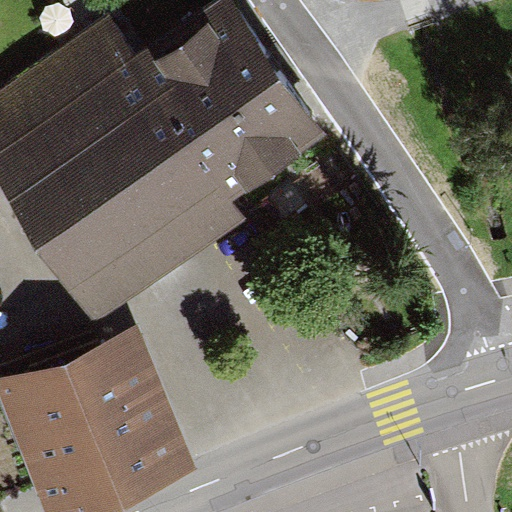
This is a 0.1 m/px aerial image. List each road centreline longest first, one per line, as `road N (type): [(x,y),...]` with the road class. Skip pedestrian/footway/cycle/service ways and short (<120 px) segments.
road 1 (residential): [(500,379),(456,263),(266,0)]
road 2 (tertiary): [(142,511),(451,395)]
road 3 (unknown): [(322,441),(170,257)]
road 4 (residential): [(451,395),(481,511)]
